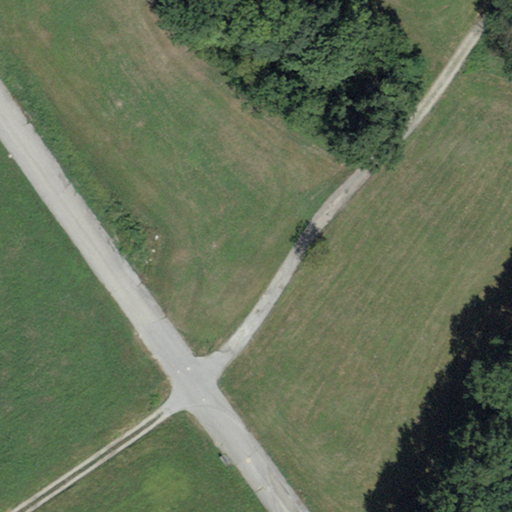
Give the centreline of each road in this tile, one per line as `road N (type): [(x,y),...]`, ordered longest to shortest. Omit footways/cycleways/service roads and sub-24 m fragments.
road 1 (unclassified): [(0,103),(287,511)]
road 2 (track): [(197,394),(500,0)]
road 3 (track): [(197,394),(25,511)]
